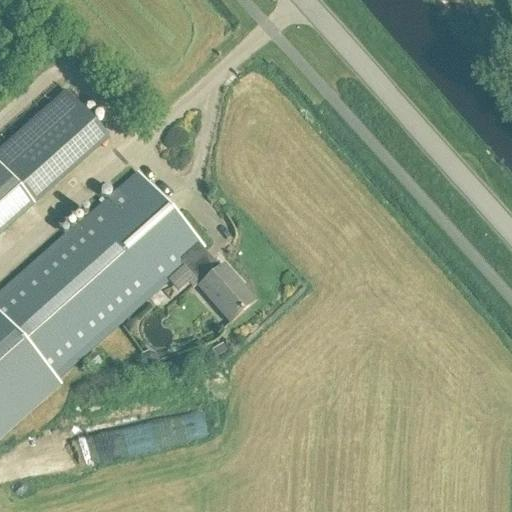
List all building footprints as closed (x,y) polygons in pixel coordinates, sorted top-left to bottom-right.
[(63,96),(0,152),(0,173),(32,210),(106,144),(63,96)] [(0,238),(32,210),(0,173),(0,238)] [(198,246),(136,176),(0,296),(0,438),(58,387),(54,382),(167,283),(178,295),(188,287),(193,293),(197,290),(230,327),(254,305),(224,270),(220,273),(197,247),(198,246)] [(222,347),(210,353),(215,361),(226,355),(222,347)] [(78,366),(87,377),(100,365),(91,354),(78,366)] [(38,511),(62,511),(118,500),(113,475),(31,493),(33,502),(36,502),(38,511)]
